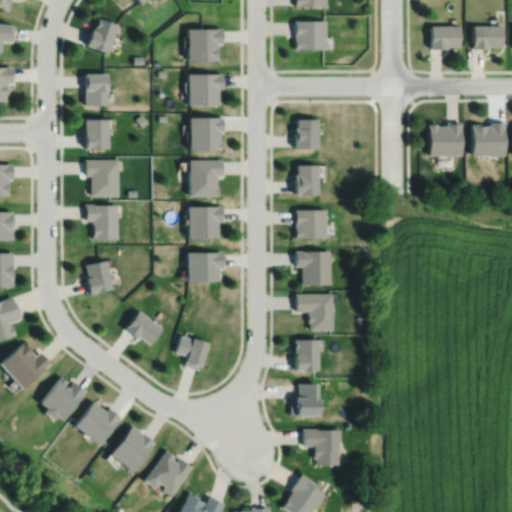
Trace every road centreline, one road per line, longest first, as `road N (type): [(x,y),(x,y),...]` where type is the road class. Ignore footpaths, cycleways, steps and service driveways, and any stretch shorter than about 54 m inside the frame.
road 1 (residential): [(169,404),(73,336),(49,298),(45,46),(58,0)]
road 2 (residential): [(255,0),(255,340),(247,373)]
road 3 (residential): [(390,0),(391,191)]
road 4 (residential): [(255,84),(390,84)]
road 5 (residential): [(390,84),(511,83)]
